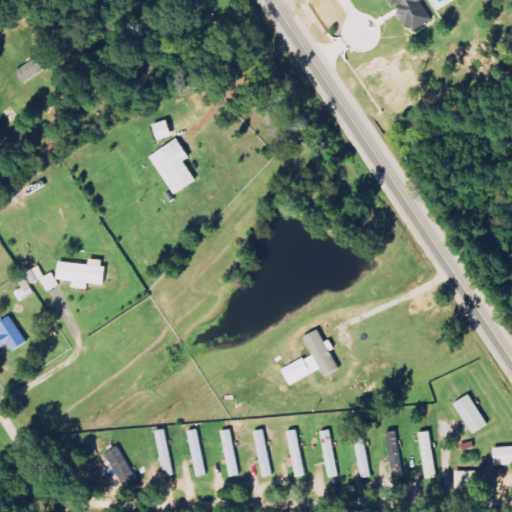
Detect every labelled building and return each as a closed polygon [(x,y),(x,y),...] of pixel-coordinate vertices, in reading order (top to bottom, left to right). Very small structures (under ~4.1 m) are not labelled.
[(391,0),(395,7),(400,5),(414,33),(438,20),(427,0),(391,0)] [(20,72),(28,84),(49,70),(41,58),(20,72)] [(158,125),(163,140),(177,136),(172,120),(158,125)] [(202,180),(189,161),(195,157),(183,139),(154,157),(179,195),(202,180)] [(64,261),(62,279),(78,281),(77,288),(92,290),(93,283),(108,285),(111,261),(94,259),(93,265),(64,261)] [(63,286),(56,273),(48,277),(43,266),(30,273),(35,284),(45,279),(51,292),(63,286)] [(5,335),(0,338),(6,348),(13,345),(17,351),(31,344),(16,316),(0,325),(5,335)] [(295,385),(325,370),(329,377),(344,369),(335,351),(339,349),(334,340),(330,342),(323,330),(308,338),(316,355),(287,370),(295,385)] [(492,427),(477,395),(461,402),(475,434),(492,427)] [(160,431),(169,478),(178,476),(169,430),(160,431)] [(199,476),(209,475),(204,430),(194,431),(199,476)] [(234,477),(244,475),(235,430),(225,431),(234,477)] [(276,476),(269,430),(259,431),(266,478),(276,476)] [(291,432),(300,477),(310,475),(301,430),(291,432)] [(324,432),(333,478),(343,476),(334,430),(324,432)] [(359,431),(364,478),(374,477),(369,430),(359,431)] [(390,433),(398,479),(409,477),(400,431),(390,433)] [(442,478),(435,431),(423,433),(430,480),(442,478)] [(126,485),(139,480),(125,447),(112,452),(126,485)] [(511,464),(511,447),(498,448),(499,465),(511,464)] [(460,489),(481,489),(482,472),(460,471),(460,489)]
